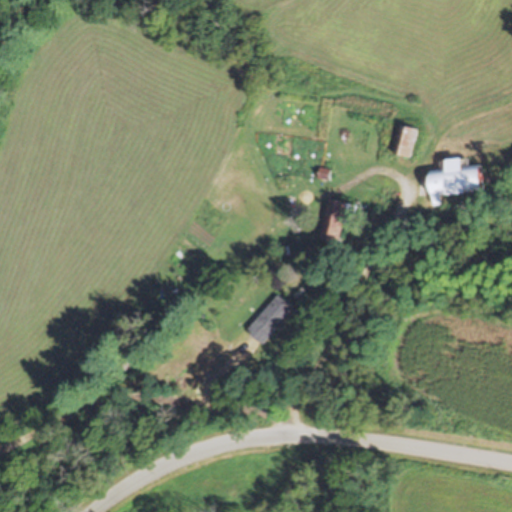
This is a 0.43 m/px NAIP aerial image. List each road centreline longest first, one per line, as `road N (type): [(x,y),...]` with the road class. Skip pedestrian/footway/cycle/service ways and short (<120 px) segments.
road 1 (residential): [(36,511),(191,419),(413,419),(511,435)]
road 2 (residential): [(279,419),(384,212)]
